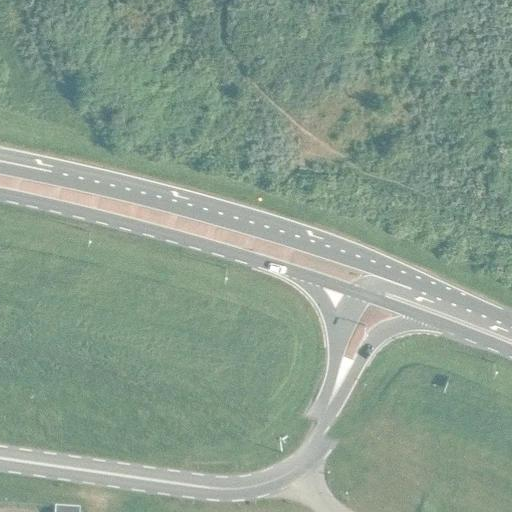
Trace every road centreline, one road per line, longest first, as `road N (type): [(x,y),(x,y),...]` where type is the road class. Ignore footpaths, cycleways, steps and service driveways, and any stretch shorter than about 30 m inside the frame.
road 1 (primary): [(385,296),(359,271),(277,246),(0,179)]
road 2 (primary): [(0,204),(348,299),(385,296)]
road 3 (primary): [(0,446),(224,478),(260,476),(307,456)]
road 4 (primary): [(349,392),(394,342),(450,323)]
